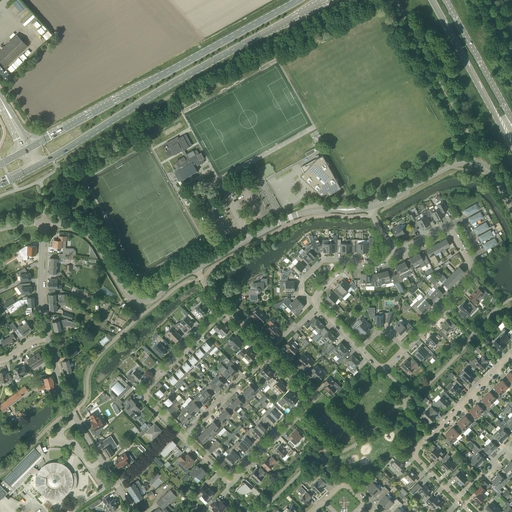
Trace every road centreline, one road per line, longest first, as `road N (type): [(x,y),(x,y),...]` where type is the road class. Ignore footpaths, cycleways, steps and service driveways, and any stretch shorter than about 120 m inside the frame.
road 1 (primary): [(36,166),(326,0)]
road 2 (primary): [(296,0),(33,145)]
road 3 (residential): [(270,353),(306,392),(223,482),(183,435)]
road 4 (residential): [(511,358),(413,447),(457,501)]
road 5 (residential): [(129,506),(73,414),(47,338)]
road 6 (residential): [(183,435),(143,390),(226,307)]
road 7 (primary): [(430,0),(511,145)]
road 8 (tertiary): [(396,195),(471,162),(511,210)]
road 9 (primary): [(511,119),(445,0)]
road 10 (tertiary): [(137,299),(85,231),(43,223)]
road 11 (tertiary): [(224,252),(303,212),(340,209)]
road 12 (residential): [(183,435),(270,353)]
road 13 (residential): [(403,349),(473,280),(467,260)]
